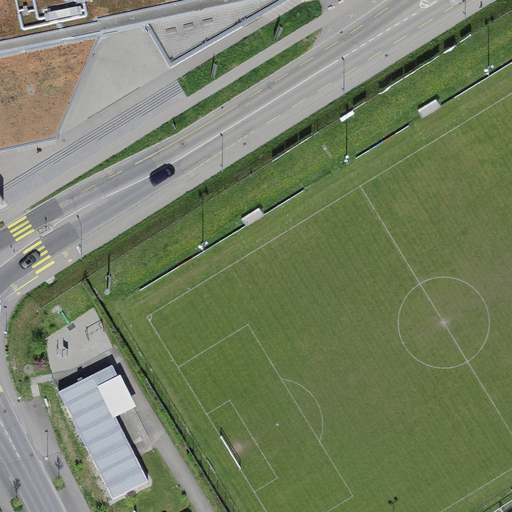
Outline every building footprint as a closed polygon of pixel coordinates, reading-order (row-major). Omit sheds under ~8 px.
[(103,36),(100,26),(93,0),(0,0),(0,151),(56,139),(74,68),(103,36)] [(93,0),(100,26),(125,20),(143,16),(139,0),(93,0)] [(139,0),(143,16),(146,28),(170,70),(246,25),(240,0),(139,0)] [(240,0),(246,25),(287,0),(240,0)] [(111,365),(57,390),(109,499),(147,481),(102,387),(118,379),(111,365)]
